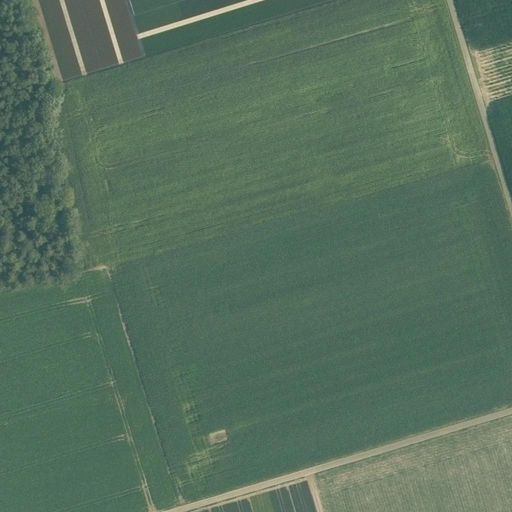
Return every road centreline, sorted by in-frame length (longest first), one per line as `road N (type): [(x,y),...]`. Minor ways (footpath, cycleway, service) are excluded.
road 1 (unclassified): [(511,407),(172,511)]
road 2 (unclassified): [(452,0),(511,195)]
